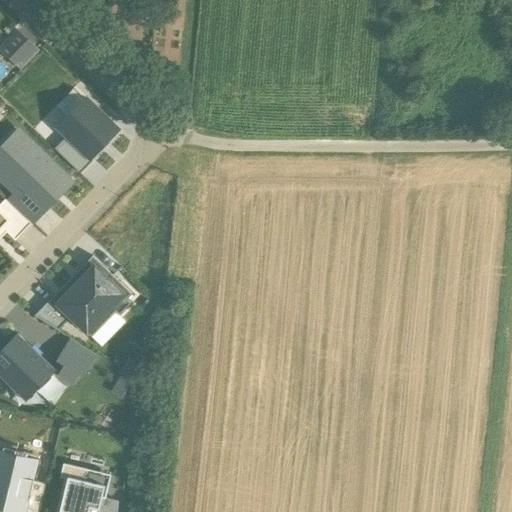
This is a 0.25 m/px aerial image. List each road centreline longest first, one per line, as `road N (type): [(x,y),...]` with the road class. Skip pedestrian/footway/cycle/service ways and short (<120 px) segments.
road 1 (residential): [(19,0),(160,132),(0,301)]
road 2 (track): [(511,143),(231,147),(160,132)]
road 3 (track): [(511,239),(485,511)]
